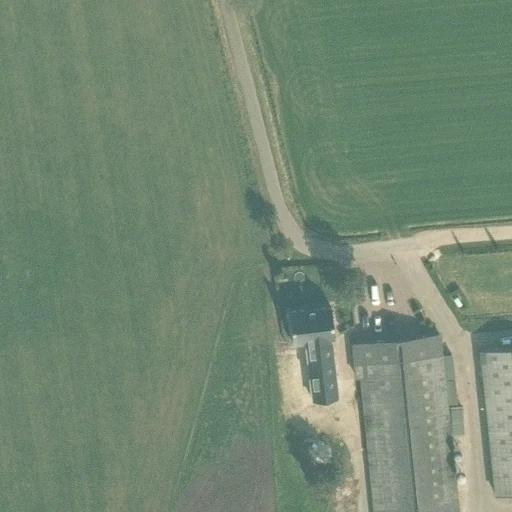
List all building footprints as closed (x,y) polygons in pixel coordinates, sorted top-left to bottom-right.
[(288,312),(290,332),(291,345),(307,343),(309,363),(306,363),(309,387),(333,384),(330,360),(326,361),(324,341),(333,340),(330,308),(288,312)] [(459,511),(439,335),(350,345),(354,378),(361,377),(376,511),(459,511)] [(511,346),(481,350),(497,495),(511,493),(511,346)] [(332,433),(330,418),(310,421),(312,436),(332,433)] [(330,481),(334,507),(352,504),(350,494),(354,494),(352,478),(330,481)]
